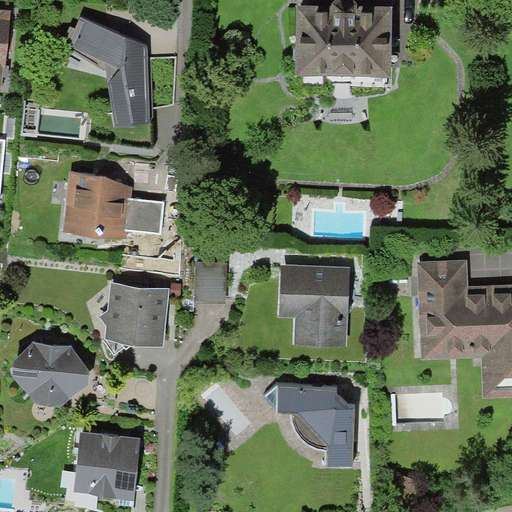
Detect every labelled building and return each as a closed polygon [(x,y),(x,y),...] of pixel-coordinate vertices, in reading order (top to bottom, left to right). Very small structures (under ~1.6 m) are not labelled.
[(388,69),(388,0),(363,0),(364,4),(359,4),(355,0),(334,0),(331,3),(312,3),(312,9),(304,9),(304,28),(296,36),(296,46),(301,52),(301,68),(388,69)] [(0,91),(1,92),(10,11),(0,10),(0,91)] [(103,59),(117,124),(148,120),(146,45),(82,17),(70,44),(103,59)] [(125,236),(131,187),(107,185),(99,175),(72,172),(67,217),(95,220),(106,234),(125,236)] [(465,262),(422,264),(426,353),(468,351),(467,341),(497,340),(498,367),(490,368),(491,391),(511,389),(511,286),(500,287),(493,294),(467,295),(465,262)] [(347,270),(287,267),(284,309),(300,310),(304,315),(304,325),(321,345),(346,323),(346,317),(355,309),(345,298),(347,270)] [(126,345),(135,338),(164,341),(170,287),(114,280),(111,307),(102,315),(126,345)] [(13,370),(38,401),(61,403),(81,387),(75,379),(89,367),(70,344),(35,341),(25,349),(23,362),(13,370)] [(339,386),(281,382),(267,394),(278,407),(296,408),(295,418),(298,428),(307,438),(318,444),(327,444),(326,459),(351,461),(355,402),(346,401),(338,392),(339,386)] [(88,505),(132,509),(138,441),(120,440),(121,432),(104,430),(103,437),(81,435),(76,484),(90,485),(88,505)]
